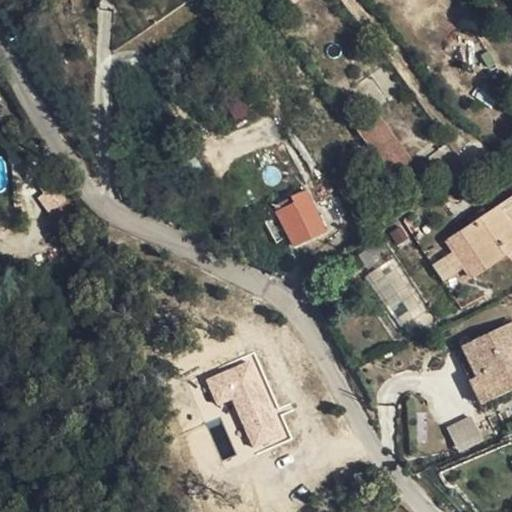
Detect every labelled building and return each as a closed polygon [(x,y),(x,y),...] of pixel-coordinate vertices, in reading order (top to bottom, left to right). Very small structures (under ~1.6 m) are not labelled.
[(386,115),(362,126),(383,175),(408,164),(386,115)] [(443,225),(448,237),(443,241),(449,250),(432,264),(444,282),(464,267),(472,278),(511,252),(511,181),(454,219),(443,225)] [(292,249),(320,235),(298,196),(271,210),(292,249)] [(511,371),(511,311),(509,306),(458,335),(474,363),(468,366),(481,390),(511,371)] [(255,355),(203,375),(215,407),(232,400),(253,453),(288,439),(255,355)] [(483,423),(472,399),(447,410),(458,434),(483,423)]
